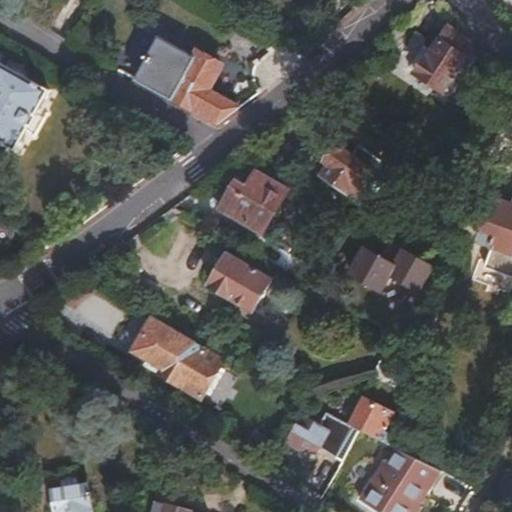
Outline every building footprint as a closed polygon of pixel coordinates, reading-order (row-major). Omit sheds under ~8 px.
[(420,50),(404,68),(433,95),(471,52),(446,30),(424,53),(420,50)] [(167,36),(141,83),(220,126),(239,111),(213,97),(231,65),(200,47),(197,53),(167,36)] [(0,167),(6,171),(21,146),(27,149),(60,87),(5,58),(0,67),(0,167)] [(455,146),(463,118),(458,117),(451,145),(455,146)] [(261,141),(243,156),(275,175),(283,162),(282,155),(261,141)] [(332,174),(324,189),(367,216),(376,201),(368,195),(375,183),(333,155),(325,169),(332,174)] [(237,186),(224,207),(270,235),(293,198),(260,178),(250,195),(237,186)] [(462,183),(444,233),(459,238),(477,188),(462,183)] [(492,201),(475,241),(489,248),(481,265),(479,271),(508,284),(511,274),(511,256),(509,255),(511,249),(511,206),(510,210),(492,201)] [(418,295),(425,265),(408,255),(393,280),(418,295)] [(233,259),(214,288),(255,313),(273,284),(233,259)] [(136,354),(139,356),(166,372),(163,378),(180,388),(182,386),(205,400),(227,364),(157,323),(147,339),(144,340),(136,354)] [(166,372),(139,356),(136,362),(163,378),(166,372)] [(380,444),(388,415),(366,402),(352,427),(360,433),(380,444)] [(434,493),(444,478),(399,455),(398,456),(397,459),(390,468),(388,467),(364,505),(373,511),(421,511),(432,496),(434,493)] [(508,511),(511,506),(511,485),(500,478),(492,502),(506,511),(508,511)] [(88,511),(85,486),(52,491),(54,511),(88,511)] [(183,511),(156,502),(152,511),(183,511)]
